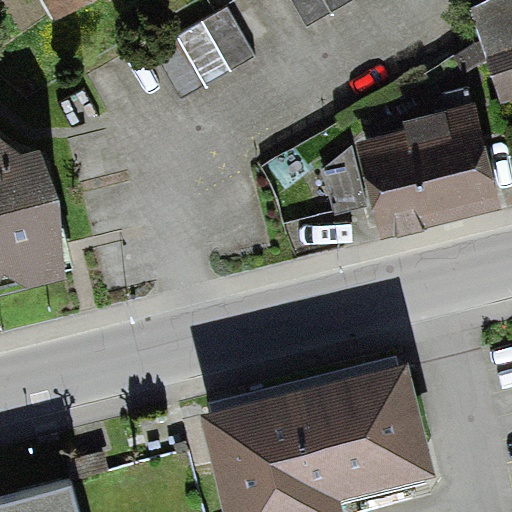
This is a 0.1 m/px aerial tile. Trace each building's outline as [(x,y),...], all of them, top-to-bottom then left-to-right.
[(291,0),(306,25),(349,0),(291,0)] [(511,0),(482,0),(471,6),(484,47),(511,37),(511,0)] [(227,5),(151,47),(179,97),(255,55),(227,5)] [(511,37),(484,47),(502,98),(511,94),(511,37)] [(441,126),(369,144),(390,223),(497,195),(469,84),(444,90),(435,102),(441,126)] [(0,141),(0,259),(55,246),(30,152),(18,155),(0,141)] [(367,202),(351,145),(322,168),(334,211),(367,202)] [(315,387),(213,410),(235,511),(239,511),(333,491),(327,466),(419,445),(401,367),(315,387)] [(0,511),(80,511),(71,479),(0,497),(0,511)]
